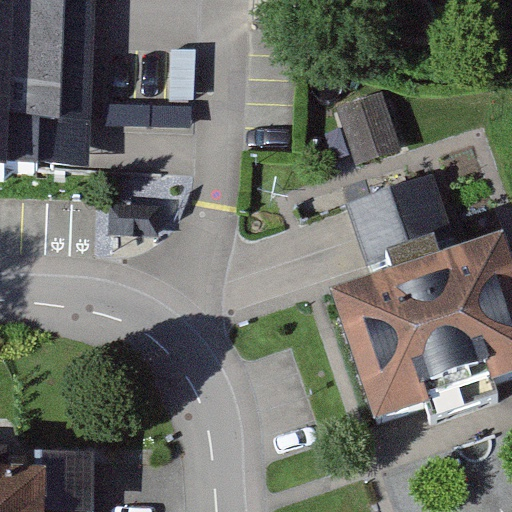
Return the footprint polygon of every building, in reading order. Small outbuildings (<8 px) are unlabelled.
[(0,0),(0,172),(38,174),(39,132),(91,133),(95,0),(0,0)] [(364,163),(403,156),(394,106),(355,113),(364,163)] [(97,111),(97,176),(200,176),(201,111),(97,111)] [(353,209),(383,297),(466,269),(437,181),(353,209)] [(466,269),(383,297),(342,311),(386,442),(511,399),(511,258),(511,255),(466,269)] [(40,511),(40,487),(0,488),(0,511),(40,511)]
